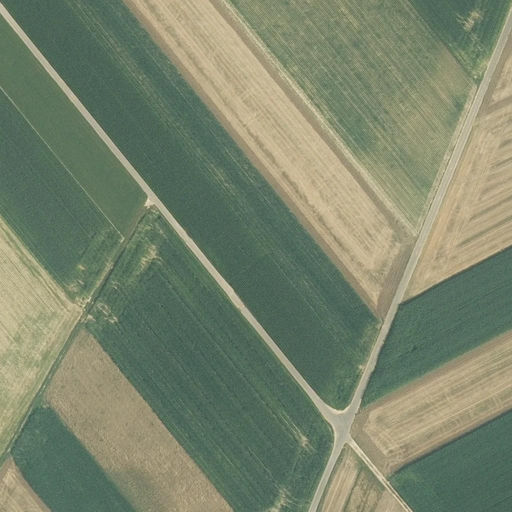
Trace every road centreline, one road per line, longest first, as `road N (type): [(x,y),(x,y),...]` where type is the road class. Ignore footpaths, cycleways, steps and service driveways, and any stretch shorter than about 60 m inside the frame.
road 1 (track): [(342,433),(0,9)]
road 2 (track): [(342,433),(511,14)]
road 3 (track): [(151,196),(0,460)]
